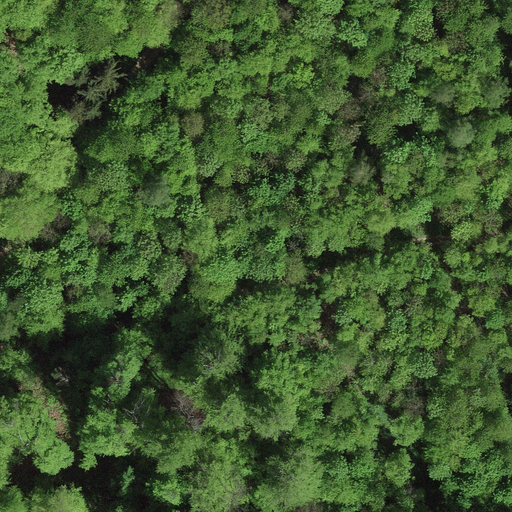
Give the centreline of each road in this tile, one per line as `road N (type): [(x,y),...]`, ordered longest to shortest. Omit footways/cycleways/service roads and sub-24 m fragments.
road 1 (track): [(0,352),(311,278),(419,242),(511,234)]
road 2 (track): [(188,0),(0,271)]
